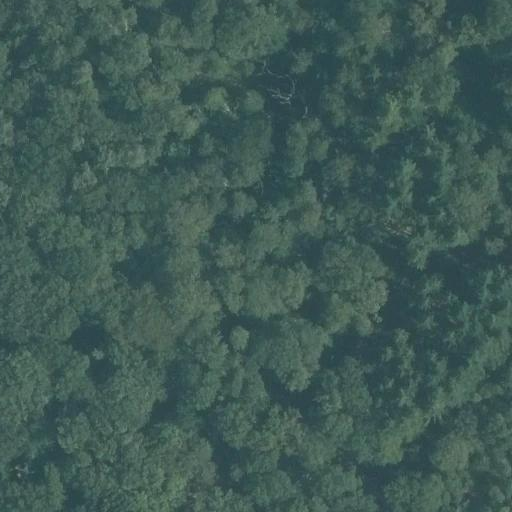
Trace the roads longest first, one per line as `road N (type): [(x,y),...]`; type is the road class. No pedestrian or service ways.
road 1 (track): [(398,511),(233,359),(157,312),(0,256)]
road 2 (track): [(417,0),(511,117)]
